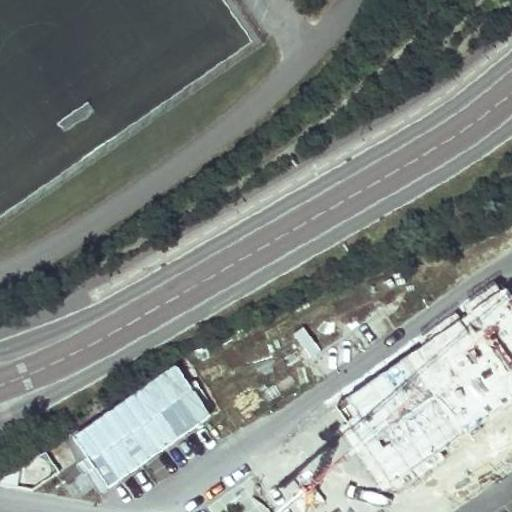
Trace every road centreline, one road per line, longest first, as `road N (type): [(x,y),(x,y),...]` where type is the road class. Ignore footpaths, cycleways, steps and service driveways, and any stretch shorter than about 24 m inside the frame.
road 1 (unclassified): [(511,57),(430,120),(120,299),(0,352)]
road 2 (unclassified): [(0,420),(460,162),(511,124)]
road 3 (unknown): [(284,422),(511,439)]
